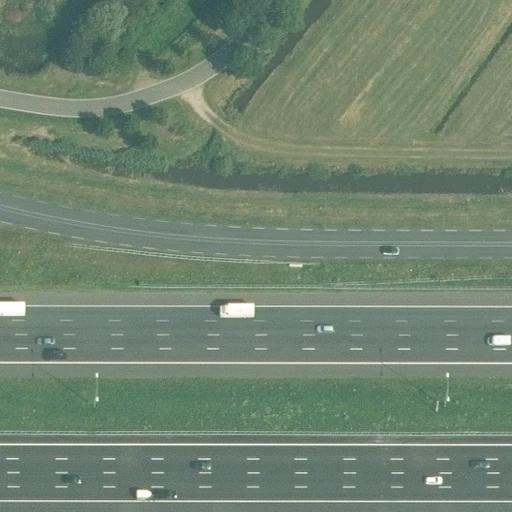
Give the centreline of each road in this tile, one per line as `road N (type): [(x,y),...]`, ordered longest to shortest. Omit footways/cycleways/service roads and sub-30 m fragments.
road 1 (secondary): [(0,208),(240,244),(511,246)]
road 2 (motorway): [(0,473),(511,474)]
road 3 (motorway): [(511,334),(0,335)]
